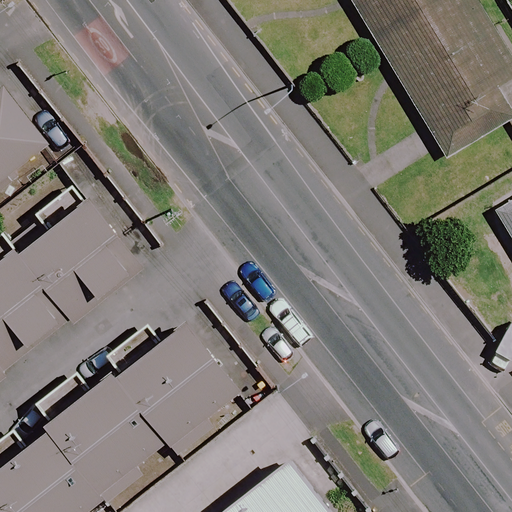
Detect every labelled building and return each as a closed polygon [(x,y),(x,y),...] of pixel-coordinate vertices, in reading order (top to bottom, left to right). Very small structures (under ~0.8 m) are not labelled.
[(511,118),(494,88),(511,77),(511,64),(473,0),(347,0),(443,162),(511,121),(511,118)] [(0,183),(48,146),(1,86),(0,86),(0,183)] [(0,372),(139,260),(74,180),(6,235),(1,228),(0,229),(0,372)] [(511,194),(490,208),(511,244),(511,194)] [(0,511),(79,511),(159,452),(170,467),(200,444),(188,429),(242,388),(187,316),(155,340),(143,323),(101,355),(113,372),(89,391),(73,370),(30,404),(45,424),(22,441),(13,429),(0,438),(0,511)] [(342,511),(300,458),(231,511),(342,511)]
